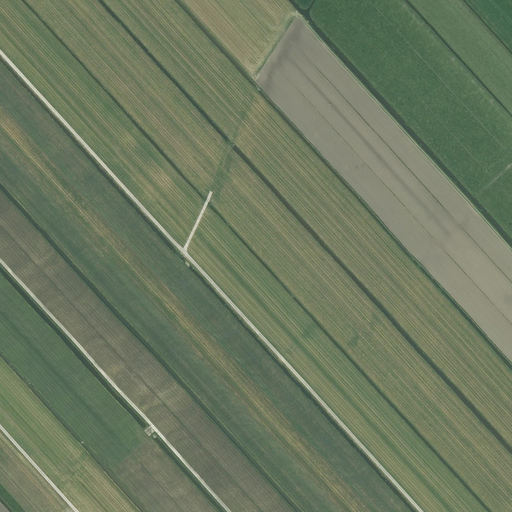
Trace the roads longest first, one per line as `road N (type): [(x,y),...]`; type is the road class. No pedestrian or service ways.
road 1 (track): [(420,511),(0,51)]
road 2 (track): [(229,511),(0,260)]
